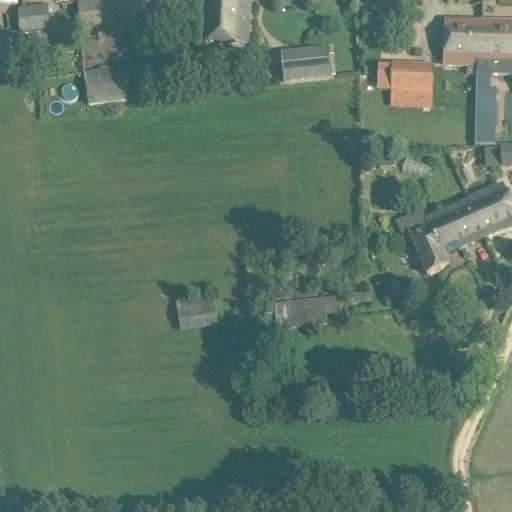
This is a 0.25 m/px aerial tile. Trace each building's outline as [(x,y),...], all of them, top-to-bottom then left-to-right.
[(99,0),(78,2),(80,28),(133,22),(130,0),(99,0)] [(251,0),(208,0),(206,42),(248,45),(251,0)] [(47,7),(39,8),(19,9),(21,33),(41,31),(50,30),(47,7)] [(446,41),(445,69),(467,70),(467,75),(477,76),(477,70),(478,61),(481,61),(482,22),(446,21),(446,31),(446,41)] [(477,70),(477,76),(490,76),(511,76),(511,22),(482,22),(481,61),(478,61),(477,70)] [(0,33),(0,63),(13,62),(23,61),(20,37),(10,38),(9,33),(0,33)] [(333,78),(329,48),(281,53),(285,84),(333,78)] [(431,109),(434,65),(392,64),(390,107),(431,109)] [(88,107),(128,102),(124,68),(84,72),(88,107)] [(476,89),(476,146),(494,147),(495,89),(490,89),(476,89)] [(511,150),(500,151),(501,171),(511,170),(511,150)] [(420,223),(406,229),(427,277),(450,267),(446,258),(511,228),(511,210),(511,211),(507,201),(510,200),(504,186),(445,212),(443,207),(437,210),(439,214),(420,223)] [(181,334),(219,328),(214,297),(177,303),(181,334)] [(326,316),(343,314),(342,297),(275,304),(277,331),(327,326),(326,316)]
